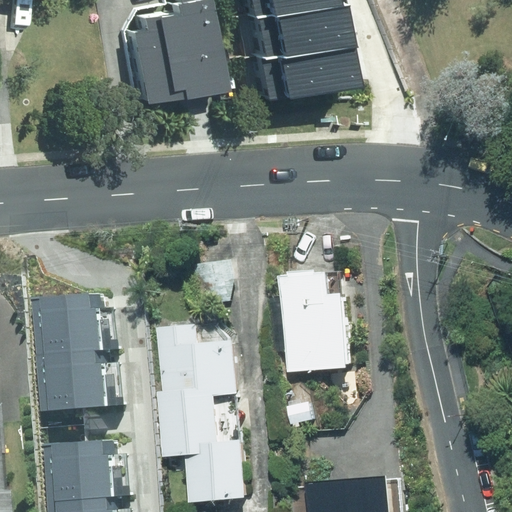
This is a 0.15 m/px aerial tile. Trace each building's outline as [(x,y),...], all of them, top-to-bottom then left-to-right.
[(136,37),(147,109),(233,96),(218,0),(174,0),(177,12),(146,17),(148,35),(136,37)] [(253,0),(268,101),(361,88),(349,4),(342,5),(340,0),(253,0)] [(287,274),(294,370),(359,365),(353,292),(340,293),(339,270),(287,274)] [(33,299),(43,409),(118,403),(108,292),(33,299)] [(202,323),(162,326),(168,389),(164,389),(170,456),(193,454),(197,501),(255,496),(250,437),(225,440),(221,393),(245,391),(241,338),(204,341),(202,323)] [(45,447),(47,511),(120,511),(118,444),(45,447)] [(402,511),(399,474),(313,481),(315,511),(402,511)]
